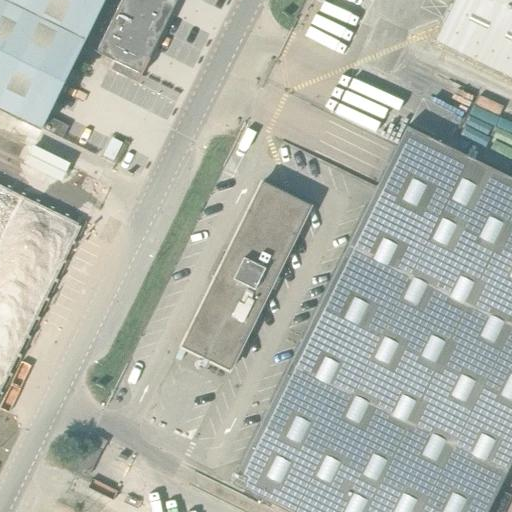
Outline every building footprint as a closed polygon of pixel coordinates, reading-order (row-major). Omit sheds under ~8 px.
[(0,0),(0,113),(39,132),(47,117),(104,0),(0,0)] [(122,0),(118,8),(96,54),(140,75),(163,30),(177,0),(122,0)] [(511,0),(449,0),(430,39),(511,79),(511,0)] [(67,127),(47,117),(39,132),(60,142),(67,127)] [(314,315),(236,476),(232,485),(287,511),(486,511),(511,460),(511,180),(406,129),(314,315)] [(36,146),(27,164),(64,182),(73,164),(36,146)] [(180,348),(228,371),(309,207),(260,183),(180,348)] [(93,447),(102,451),(106,442),(97,438),(93,447)]
